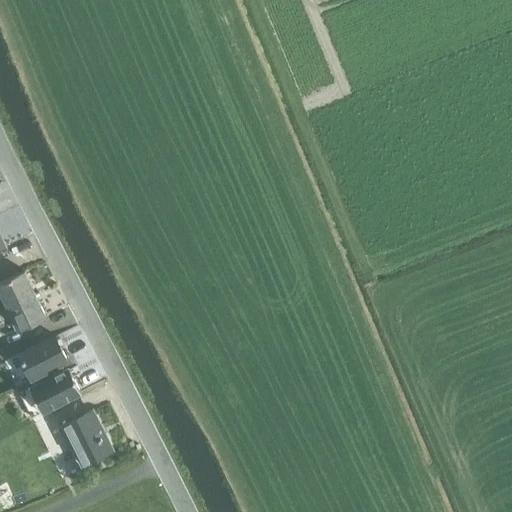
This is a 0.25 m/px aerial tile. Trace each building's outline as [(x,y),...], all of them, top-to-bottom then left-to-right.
[(0,289),(8,306),(36,293),(25,270),(0,282),(0,289)] [(36,293),(8,306),(19,328),(47,315),(36,293)] [(55,336),(2,362),(14,387),(67,360),(55,336)] [(30,386),(20,391),(32,415),(42,410),(43,411),(81,392),(67,364),(29,384),(30,386)] [(82,463),(113,448),(93,408),(62,423),(82,463)] [(61,426),(50,432),(67,467),(78,462),(61,426)]
